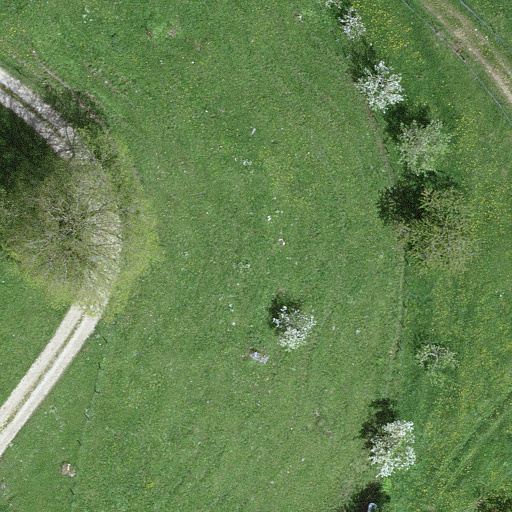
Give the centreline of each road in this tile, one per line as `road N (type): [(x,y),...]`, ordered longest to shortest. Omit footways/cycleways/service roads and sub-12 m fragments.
road 1 (track): [(0,98),(60,153),(87,204),(92,235),(87,291),(0,419)]
road 2 (track): [(431,0),(511,94)]
